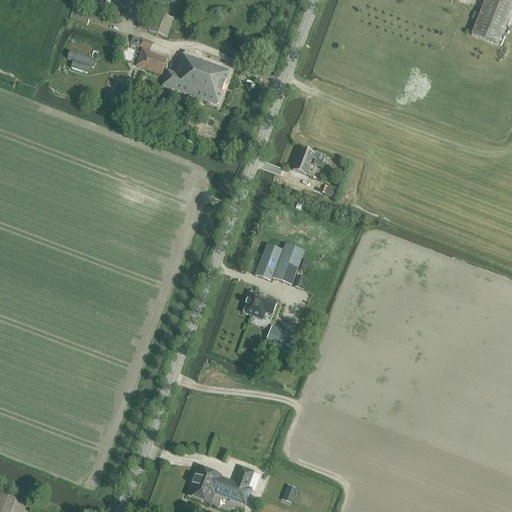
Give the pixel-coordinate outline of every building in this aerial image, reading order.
[(115,0),(114,6),(121,9),(123,0),(115,0)] [(511,7),(511,0),(484,0),(470,36),(497,46),(511,7)] [(173,20),(155,13),(152,23),(149,31),(166,38),(173,20)] [(141,19),(138,28),(149,31),(152,23),(141,19)] [(138,47),(140,40),(132,37),(130,44),(138,47)] [(140,40),(138,47),(149,51),(152,44),(147,42),(140,40)] [(161,75),(166,59),(142,50),(136,66),(161,75)] [(218,106),(230,71),(183,54),(175,75),(167,72),(162,86),(218,106)] [(136,96),(132,106),(145,111),(149,101),(136,96)] [(306,176),(312,159),(315,160),(314,161),(323,164),(325,157),(317,154),(316,157),(314,156),(314,155),(301,150),(293,171),(306,176)] [(333,200),(337,189),(328,186),(324,196),(333,200)] [(270,283),(272,279),(291,286),(304,252),(284,245),(282,251),(267,246),(255,277),(270,283)] [(273,316),(278,303),(277,303),(277,302),(251,293),(248,301),(247,301),(246,306),(243,314),(262,321),(265,314),(273,316)] [(299,337),(277,328),(271,342),(267,340),(265,345),(292,356),(299,337)] [(193,485),(188,497),(210,505),(215,493),(246,505),(252,488),(248,487),(254,472),(242,468),(235,485),(220,480),(221,476),(204,470),(202,475),(195,473),(191,485),(193,485)] [(297,489),(287,486),(283,498),(292,502),(297,489)] [(11,511),(16,500),(1,494),(0,496),(0,511),(11,511)]
